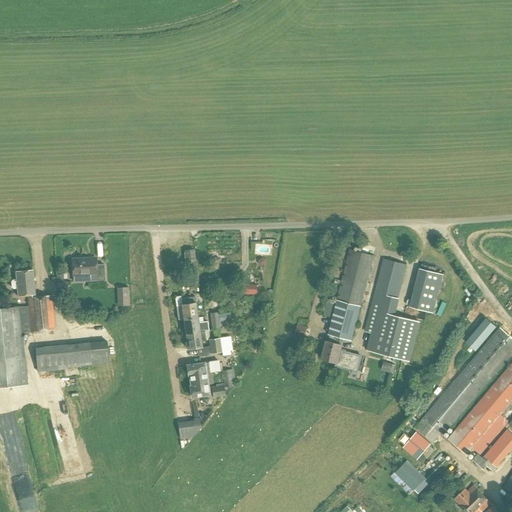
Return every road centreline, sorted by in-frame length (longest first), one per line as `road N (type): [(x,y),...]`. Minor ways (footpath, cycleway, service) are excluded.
road 1 (unclassified): [(0,235),(405,226),(511,216)]
road 2 (unknown): [(152,232),(182,419)]
